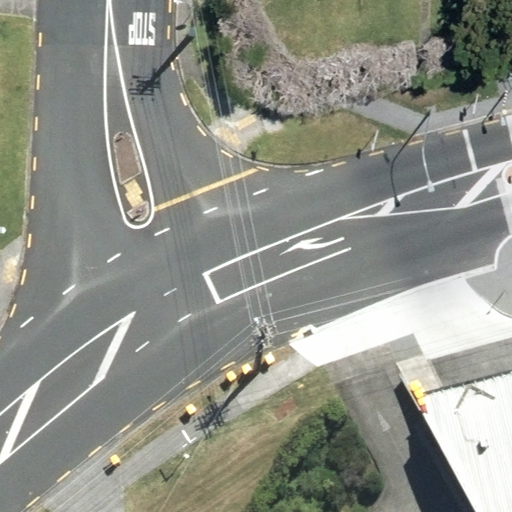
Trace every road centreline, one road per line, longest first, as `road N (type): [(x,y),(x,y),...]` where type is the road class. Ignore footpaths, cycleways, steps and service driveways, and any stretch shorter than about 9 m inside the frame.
road 1 (tertiary): [(172,304),(139,211),(118,115),(108,0)]
road 2 (residential): [(440,511),(356,377),(296,252)]
road 3 (secondary): [(172,304),(0,437)]
road 4 (secondary): [(444,195),(296,252)]
road 5 (secondary): [(296,252),(172,304)]
